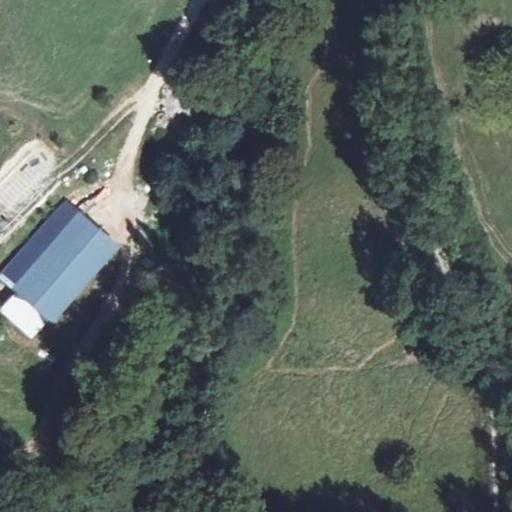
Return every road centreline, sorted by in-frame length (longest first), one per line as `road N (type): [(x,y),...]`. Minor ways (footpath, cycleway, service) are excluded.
road 1 (track): [(389,0),(411,160),(438,261),(497,393),(499,511)]
road 2 (track): [(199,0),(126,161),(155,249),(72,354),(39,423),(0,439)]
